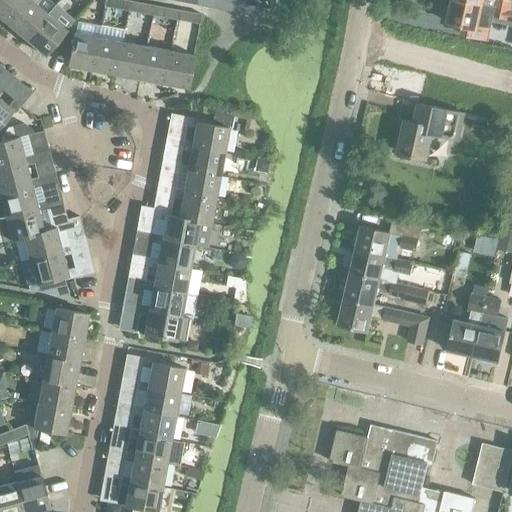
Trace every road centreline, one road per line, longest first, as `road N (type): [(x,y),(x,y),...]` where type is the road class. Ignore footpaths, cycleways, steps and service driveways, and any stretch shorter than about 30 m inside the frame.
road 1 (residential): [(84,511),(126,212),(145,187),(158,113),(65,97),(0,44)]
road 2 (unclassified): [(290,354),(363,0)]
road 3 (residential): [(511,408),(290,354)]
road 4 (unknown): [(111,310),(65,97)]
road 5 (unclassified): [(248,511),(290,354)]
